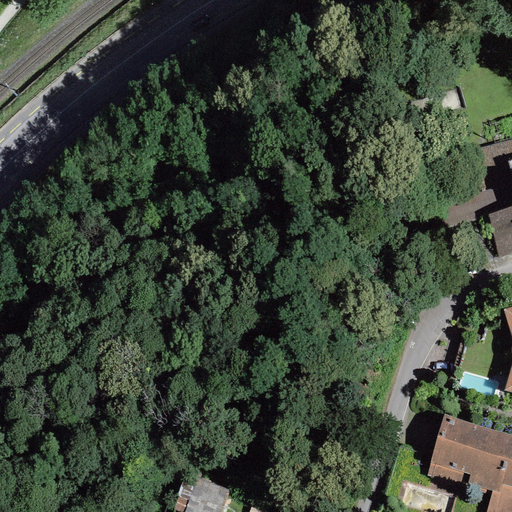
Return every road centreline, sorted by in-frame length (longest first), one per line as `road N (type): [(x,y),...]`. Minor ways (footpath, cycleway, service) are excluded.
road 1 (residential): [(511,274),(478,283),(433,319),(367,511)]
road 2 (secondary): [(213,0),(107,73),(0,170)]
